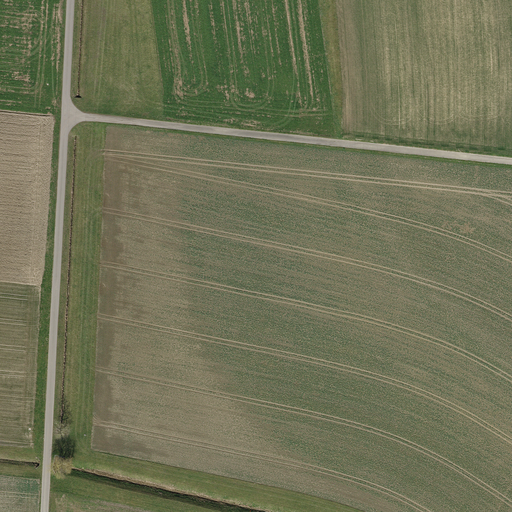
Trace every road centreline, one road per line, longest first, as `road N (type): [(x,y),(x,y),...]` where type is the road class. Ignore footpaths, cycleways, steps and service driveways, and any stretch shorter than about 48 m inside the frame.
road 1 (track): [(67,0),(41,511)]
road 2 (track): [(61,115),(511,158)]
